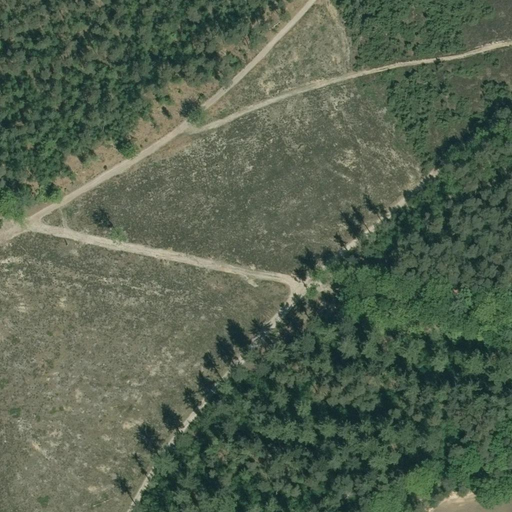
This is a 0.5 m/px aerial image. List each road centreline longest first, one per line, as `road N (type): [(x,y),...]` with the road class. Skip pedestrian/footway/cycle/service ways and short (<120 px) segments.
road 1 (track): [(162,142),(309,87),(511,43)]
road 2 (track): [(131,511),(192,413),(307,284)]
road 3 (track): [(26,223),(307,284)]
road 4 (track): [(307,284),(511,109)]
road 5 (track): [(307,284),(511,331)]
road 6 (track): [(0,237),(162,142)]
road 7 (track): [(511,422),(400,511)]
